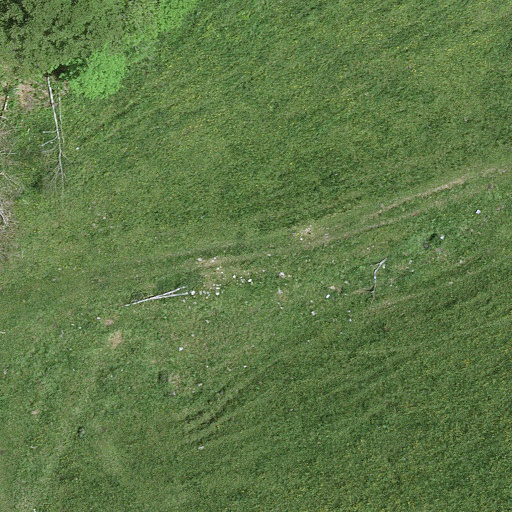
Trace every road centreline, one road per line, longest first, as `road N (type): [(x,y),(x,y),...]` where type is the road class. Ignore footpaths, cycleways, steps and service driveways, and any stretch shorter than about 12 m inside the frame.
road 1 (track): [(0,305),(86,276),(233,256),(511,154)]
road 2 (track): [(86,276),(63,389),(18,511)]
